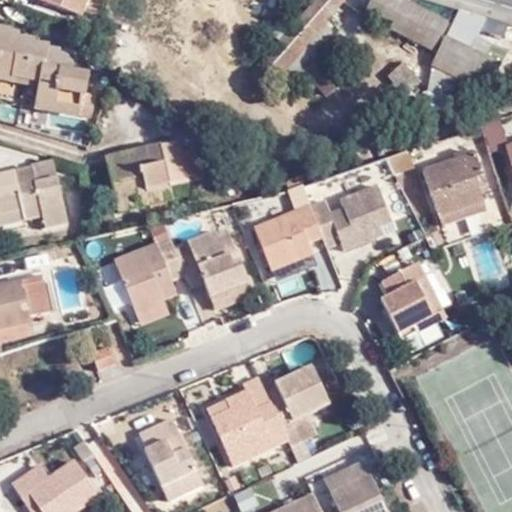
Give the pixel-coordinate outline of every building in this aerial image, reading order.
[(84,0),(37,0),(36,2),(77,19),(84,0)] [(242,0),(272,12),(276,0),(242,0)] [(304,48),(325,24),(339,8),(344,1),(345,0),(309,0),(310,0),(309,0),(314,5),(264,63),(252,78),(267,92),(280,77),(292,63),(304,48)] [(436,6),(415,0),(368,0),(361,21),(432,52),(445,23),(433,15),(436,6)] [(304,48),(317,57),(337,34),(325,24),(304,48)] [(1,27),(0,27),(0,78),(4,80),(6,74),(34,81),(28,107),(68,117),(83,119),(88,96),(77,94),(81,77),(63,73),(64,71),(64,69),(64,66),(64,64),(63,62),(61,60),(60,58),(58,57),(38,52),(40,46),(25,43),(26,37),(1,32),(1,27)] [(433,67),(491,98),(505,70),(447,41),(433,67)] [(317,57),(304,48),(292,63),(336,97),(346,84),(317,59),(317,57)] [(404,63),(388,78),(406,98),(422,84),(404,63)] [(501,120),(483,127),(493,155),(506,150),(511,148),(501,120)] [(166,191),(187,187),(179,158),(176,145),(107,162),(119,214),(135,210),(132,200),(166,191)] [(452,154),(455,163),(469,159),(465,151),(452,154)] [(389,159),(397,176),(416,170),(411,152),(410,153),(389,159)] [(195,153),(179,158),(187,187),(202,183),(195,153)] [(469,159),(455,163),(421,174),(436,213),(449,208),(451,214),(482,205),(477,190),(486,187),(475,157),(469,159)] [(0,219),(16,216),(19,225),(37,222),(40,234),(59,229),(48,185),(30,189),(26,174),(0,180),(0,219)] [(324,234),(330,248),(343,243),(347,251),(376,239),(373,231),(393,223),(380,188),(342,203),(345,210),(332,214),(327,201),(313,205),(324,234)] [(169,202),(166,191),(132,200),(135,210),(169,202)] [(310,239),(324,234),(313,205),(257,227),(273,269),(286,264),(315,253),(310,239)] [(485,216),(482,205),(451,214),(449,208),(436,213),(441,232),(485,216)] [(0,229),(19,225),(16,216),(0,219),(0,229)] [(396,232),(393,223),(373,231),(376,239),(396,232)] [(209,284),(215,299),(253,284),(234,236),(224,239),(220,231),(192,242),(198,255),(185,261),(191,276),(196,289),(209,284)] [(118,262),(140,316),(160,308),(159,304),(166,301),(180,294),(175,281),(191,276),(185,261),(177,241),(177,240),(176,239),(161,246),(159,243),(118,262)] [(411,260),(407,250),(397,255),(403,264),(411,260)] [(315,253),(286,264),(291,278),(320,267),(315,253)] [(19,265),(24,282),(25,284),(34,320),(53,315),(40,260),(19,265)] [(414,330),(420,338),(426,348),(445,338),(439,328),(435,319),(445,314),(435,293),(425,298),(419,285),(429,281),(420,265),(404,274),(396,260),(378,270),(385,284),(382,286),(389,300),(381,304),(398,338),(414,330)] [(435,293),(429,281),(419,285),(425,298),(435,293)] [(25,284),(24,282),(0,288),(0,330),(29,324),(34,320),(25,284)] [(256,292),(253,284),(215,299),(218,307),(256,292)] [(171,316),(166,301),(159,304),(160,308),(140,316),(145,326),(171,316)] [(449,323),(445,314),(435,319),(439,328),(449,323)] [(426,348),(420,338),(414,330),(398,338),(410,356),(426,348)] [(121,348),(102,355),(109,372),(128,364),(121,348)] [(288,443),(292,450),(305,443),(320,437),(311,416),(330,407),(313,369),(277,386),(274,382),(263,387),(284,434),(288,443)] [(268,442),(284,434),(263,387),(259,378),(242,387),(245,392),(223,403),(227,413),(209,420),(233,469),(272,451),(268,442)] [(205,411),(209,420),(227,413),(223,403),(205,411)] [(181,482),(188,494),(202,488),(172,424),(139,438),(146,453),(143,454),(160,490),(181,482)] [(272,451),(288,443),(284,434),(268,442),(272,451)] [(87,441),(77,448),(86,461),(96,455),(87,441)] [(42,466),(14,484),(25,500),(33,494),(44,511),(80,511),(101,498),(76,461),(50,478),(42,466)] [(323,484),(329,497),(368,477),(363,466),(323,484)] [(386,511),(368,477),(329,497),(335,511),(386,511)] [(166,504),(188,494),(181,482),(160,490),(166,504)] [(241,511),(243,511),(259,506),(252,487),(234,494),(241,511)] [(44,511),(33,494),(25,500),(33,511),(44,511)] [(319,511),(313,496),(279,511),(319,511)]
